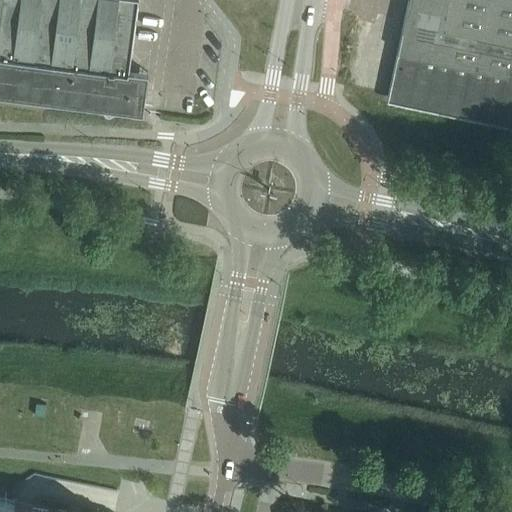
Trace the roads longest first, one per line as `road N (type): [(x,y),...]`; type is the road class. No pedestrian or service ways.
road 1 (residential): [(483,511),(275,467)]
road 2 (secondary): [(291,148),(312,0)]
road 3 (secondary): [(287,0),(260,142)]
road 4 (secondary): [(308,217),(391,231),(444,226)]
road 5 (secondary): [(444,226),(316,186)]
road 6 (secondary): [(222,169),(143,159),(95,167)]
road 7 (secondary): [(95,167),(218,197)]
road 8 (unclassified): [(225,460),(221,415),(238,339)]
